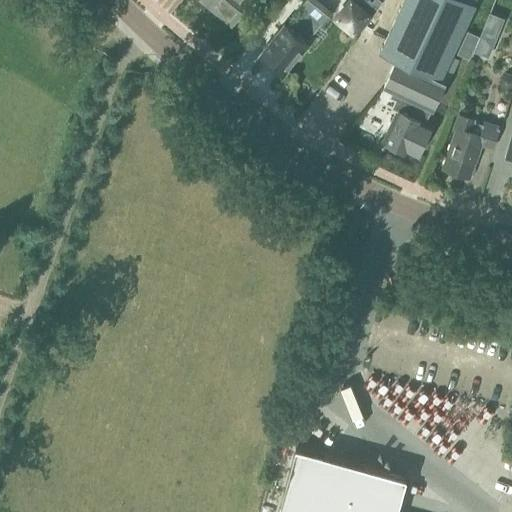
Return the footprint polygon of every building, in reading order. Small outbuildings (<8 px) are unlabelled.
[(202,0),(232,24),(251,0),(202,0)] [(321,27),(333,12),(319,0),(304,0),(297,10),(299,12),(288,25),(287,24),(261,55),(282,73),(307,43),(306,41),(319,26),(321,27)] [(347,0),(333,17),(352,32),(354,29),(359,33),(382,1),(381,0),(372,0),(372,1),(371,0),(347,0)] [(477,0),(406,0),(381,53),(397,61),(384,86),(394,91),(391,97),(397,100),(394,107),(398,110),(384,141),(416,156),(431,125),(425,123),(431,109),(432,109),(445,82),(447,84),(458,60),(451,57),(475,7),(474,7),(477,0)] [(498,41),(482,34),(473,56),(488,63),(498,41)] [(501,78),(500,83),(504,87),(509,87),(511,84),(511,77),(510,75),(505,74),(501,78)] [(484,122),(483,125),(473,121),(474,118),(462,114),(444,169),(468,177),(477,149),(478,149),(480,144),(493,148),(500,127),(484,122)] [(396,511),(406,478),(297,447),(278,511),(396,511)]
